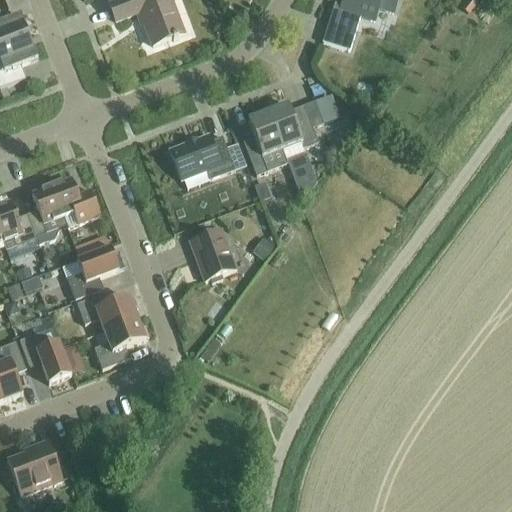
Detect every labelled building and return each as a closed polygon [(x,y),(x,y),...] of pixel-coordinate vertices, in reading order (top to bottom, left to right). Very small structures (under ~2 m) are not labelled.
[(130,0),(109,8),(115,25),(140,16),(153,50),(183,38),(170,4),(175,3),(173,0),(130,0)] [(322,46),(349,54),(360,20),(374,24),(378,12),(393,16),(397,0),(343,0),(340,12),(333,10),(322,46)] [(461,0),(475,12),(486,0),(461,0)] [(0,52),(28,42),(25,35),(26,34),(20,19),(3,25),(0,16),(0,52)] [(28,42),(0,52),(0,92),(25,83),(20,70),(37,63),(31,48),(30,48),(28,42)] [(268,117),(286,164),(306,157),(304,152),(318,147),(312,132),(338,122),(329,99),(290,115),(288,109),(268,117)] [(365,127),(350,115),(343,123),(358,135),(365,127)] [(286,164),(268,117),(247,124),(254,142),(243,146),(256,180),(287,167),(286,164)] [(169,155),(181,185),(206,176),(209,185),(235,175),(222,141),(211,145),(208,139),(169,155)] [(314,198),(301,162),(288,167),(301,203),(314,198)] [(71,183),(51,191),(66,229),(67,233),(99,221),(89,195),(77,199),(71,183)] [(250,183),(236,189),(241,203),(243,203),(254,198),(255,197),(250,183)] [(265,185),(254,189),(260,205),(271,201),(265,185)] [(37,214),(27,218),(36,243),(38,249),(49,245),(49,246),(54,244),(58,236),(57,233),(66,229),(51,191),(31,199),(37,214)] [(10,207),(0,210),(0,240),(2,246),(13,242),(16,250),(36,243),(27,218),(16,222),(10,207)] [(204,286),(210,284),(211,287),(223,283),(221,280),(236,274),(221,233),(189,245),(204,286)] [(270,256),(277,247),(265,237),(258,247),(270,256)] [(118,274),(122,272),(117,259),(113,260),(110,253),(62,271),(75,305),(99,296),(95,284),(119,275),(118,274)] [(99,324),(103,336),(137,323),(133,314),(137,313),(133,302),(129,303),(129,301),(105,310),(100,299),(76,308),(85,330),(99,324)] [(137,323),(103,336),(108,348),(94,353),(102,375),(126,365),(121,354),(145,345),(144,343),(148,342),(144,331),(140,332),(137,323)] [(19,345),(28,369),(39,365),(49,389),(71,380),(58,346),(46,351),(40,337),(19,345)] [(0,405),(1,407),(22,399),(13,375),(24,370),(15,346),(0,352),(0,405)] [(13,483),(20,501),(63,485),(48,445),(22,455),(23,459),(6,465),(8,468),(4,470),(9,484),(13,483)]
